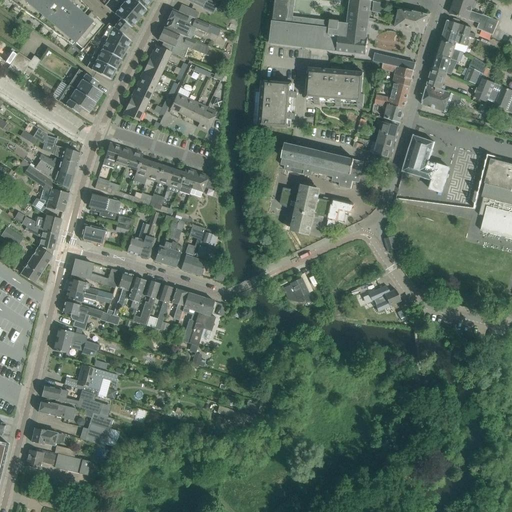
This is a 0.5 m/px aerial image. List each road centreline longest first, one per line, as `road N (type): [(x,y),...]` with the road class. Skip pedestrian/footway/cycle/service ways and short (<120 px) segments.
road 1 (residential): [(2,511),(65,248)]
road 2 (residential): [(511,326),(427,304),(403,287),(366,235),(381,222),(395,171)]
road 3 (residential): [(268,62),(303,66),(301,139),(395,171)]
road 4 (residential): [(395,171),(442,0)]
road 5 (residential): [(224,294),(65,248)]
road 6 (residential): [(165,0),(101,127)]
road 7 (residential): [(101,127),(65,248)]
road 8 (residential): [(215,166),(101,127)]
